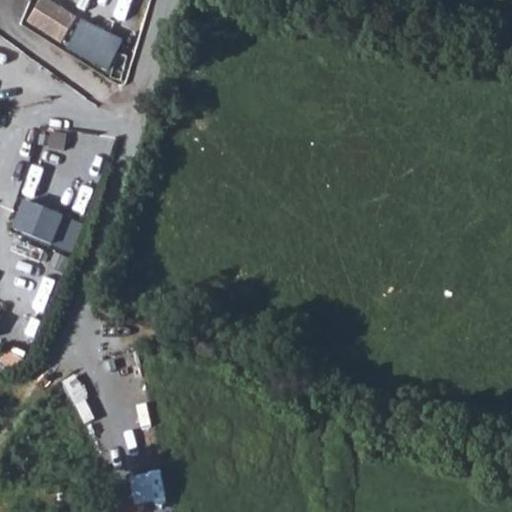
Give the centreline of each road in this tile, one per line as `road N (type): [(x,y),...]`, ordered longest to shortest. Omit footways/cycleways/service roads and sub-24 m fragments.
road 1 (track): [(0,431),(81,336),(180,0)]
road 2 (unclassified): [(511,461),(347,426),(221,339),(81,336)]
